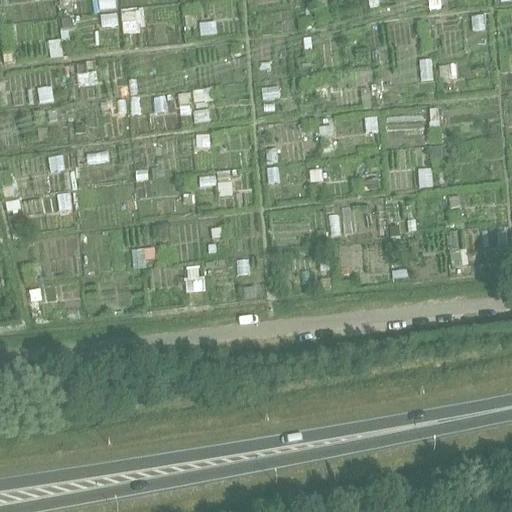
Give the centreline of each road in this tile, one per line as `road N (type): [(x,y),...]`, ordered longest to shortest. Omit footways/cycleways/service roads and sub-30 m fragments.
road 1 (trunk): [(511,405),(0,485)]
road 2 (unclassified): [(511,303),(0,360)]
road 3 (trunk): [(16,511),(511,410)]
